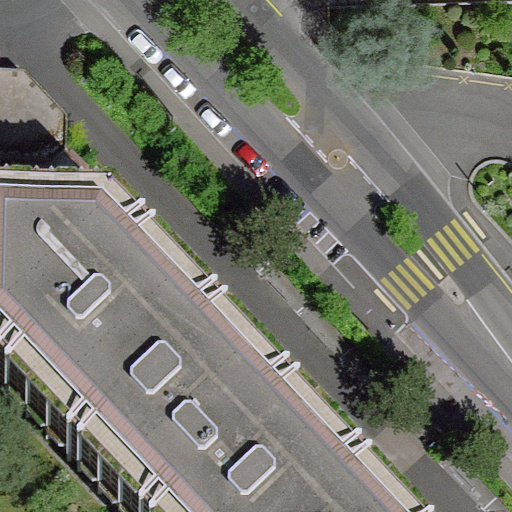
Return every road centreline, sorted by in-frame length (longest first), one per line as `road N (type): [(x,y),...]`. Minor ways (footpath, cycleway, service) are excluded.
road 1 (residential): [(143,0),(511,385)]
road 2 (residential): [(511,340),(451,243),(236,0)]
